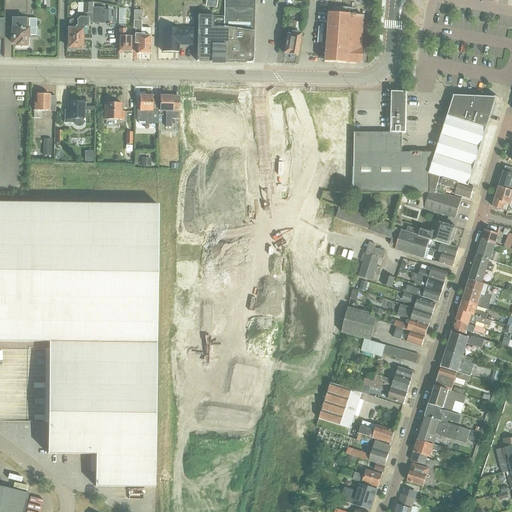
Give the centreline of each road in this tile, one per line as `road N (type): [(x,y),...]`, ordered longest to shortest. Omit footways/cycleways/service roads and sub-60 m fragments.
road 1 (residential): [(314,77),(311,328),(282,448),(253,472),(102,473),(81,480),(66,498)]
road 2 (residential): [(378,511),(479,211)]
road 3 (tertiary): [(0,69),(314,77)]
